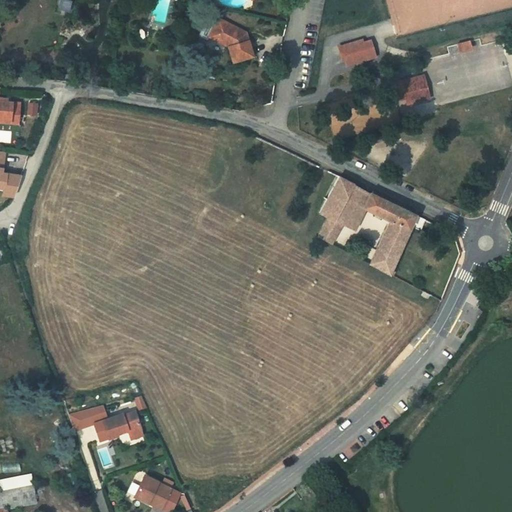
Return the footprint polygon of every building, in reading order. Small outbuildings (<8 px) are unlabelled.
[(214,14),(203,32),(221,43),(226,59),(246,54),(242,38),(239,38),(236,27),(214,14)] [(494,43),(492,36),(484,38),(486,45),(494,43)] [(368,50),(365,38),(357,40),(358,44),(353,45),(351,38),(336,42),(339,55),(339,57),(368,50)] [(455,52),(471,49),(469,41),(453,45),(455,52)] [(416,86),(422,84),(421,80),(419,73),(391,80),(393,87),(394,91),(400,90),(401,95),(417,91),(416,86)] [(416,86),(417,91),(401,95),(403,100),(424,95),(422,84),(416,86)] [(0,122),(4,124),(5,116),(13,118),(14,108),(4,106),(4,100),(0,99),(0,122)] [(27,102),(26,114),(37,114),(37,102),(27,102)] [(383,125),(399,122),(396,102),(380,105),(383,125)] [(365,111),(331,116),(334,137),(368,132),(365,111)] [(13,118),(5,116),(4,124),(11,125),(13,118)] [(0,161),(2,152),(0,151),(0,188),(3,189),(2,195),(13,197),(17,176),(0,173),(0,161)] [(312,234),(325,242),(337,221),(334,219),(356,184),(332,173),(313,208),(323,214),(312,234)] [(350,228),(362,206),(370,192),(356,184),(334,219),(337,221),(350,228)] [(387,224),(364,263),(391,278),(396,267),(390,264),(414,215),(370,192),(362,206),(387,224)] [(144,408),(143,396),(135,396),(136,408),(144,408)] [(114,410),(86,419),(93,439),(101,436),(102,439),(110,436),(109,433),(122,429),(124,434),(126,436),(133,434),(135,431),(128,409),(116,413),(114,410)] [(133,434),(126,436),(124,434),(126,441),(137,437),(135,431),(133,434)] [(124,493),(160,508),(169,489),(134,473),(124,493)] [(172,487),(169,489),(175,504),(179,503),(172,487)]
